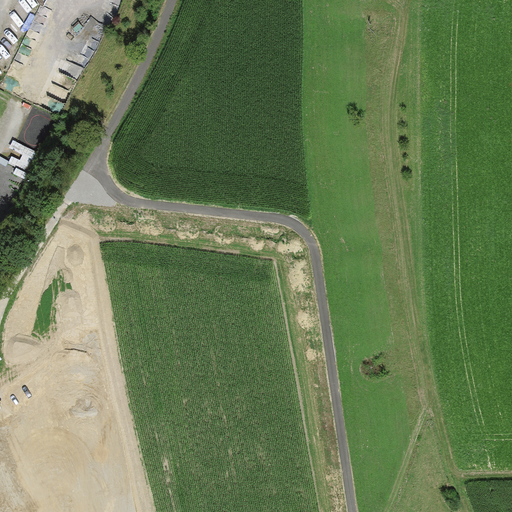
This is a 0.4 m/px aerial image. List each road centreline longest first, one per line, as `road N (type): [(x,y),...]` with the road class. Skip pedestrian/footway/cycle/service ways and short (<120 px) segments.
road 1 (unclassified): [(359,511),(316,248),(305,225),(256,204),(136,189),(119,181),(97,149)]
road 2 (track): [(405,0),(388,124),(424,394),(383,511)]
road 3 (unclassified): [(97,149),(0,320)]
road 4 (unclassified): [(176,0),(97,149)]
